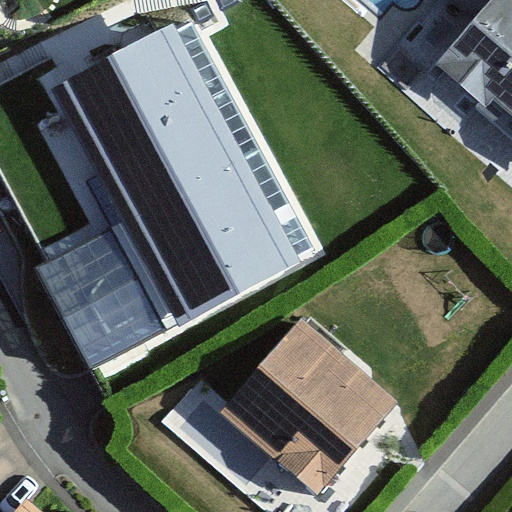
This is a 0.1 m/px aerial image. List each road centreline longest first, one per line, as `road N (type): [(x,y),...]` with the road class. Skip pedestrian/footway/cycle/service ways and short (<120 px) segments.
road 1 (residential): [(0,350),(55,445),(136,511)]
road 2 (residential): [(426,511),(511,411)]
